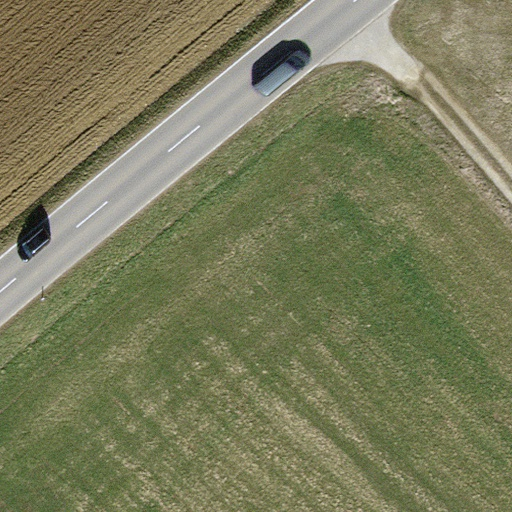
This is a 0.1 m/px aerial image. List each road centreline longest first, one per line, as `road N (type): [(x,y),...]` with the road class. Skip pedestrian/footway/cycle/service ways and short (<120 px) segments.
road 1 (tertiary): [(0,309),(372,0)]
road 2 (track): [(511,183),(351,16)]
